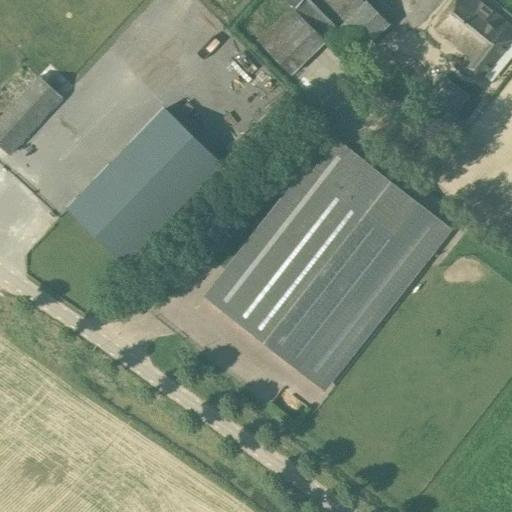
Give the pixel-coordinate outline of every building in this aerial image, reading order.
[(255,40),(291,76),(327,40),(350,65),(391,25),(366,0),(338,29),(308,0),(284,0),(290,5),(255,40)] [(462,67),(478,80),(511,40),(511,26),(480,0),(455,0),(435,25),(472,56),(462,67)] [(0,117),(0,146),(10,155),(62,98),(38,76),(37,78),(22,94),(0,117)] [(430,110),(447,124),(469,97),(452,83),(430,110)] [(69,210),(128,264),(223,161),(164,107),(69,210)] [(209,300),(322,387),(446,228),(333,141),(209,300)]
